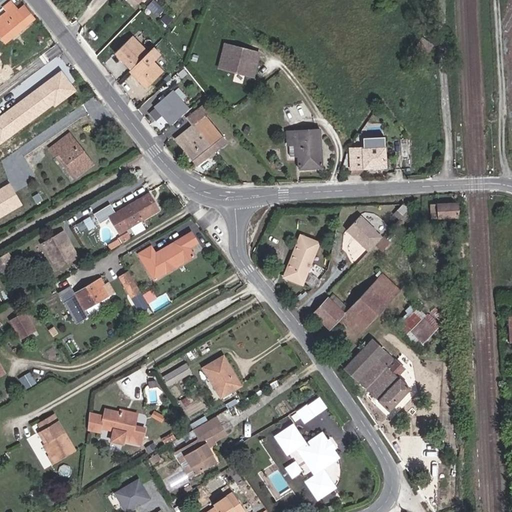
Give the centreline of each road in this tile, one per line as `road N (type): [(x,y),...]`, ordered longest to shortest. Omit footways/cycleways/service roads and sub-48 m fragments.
road 1 (residential): [(379,511),(395,475),(385,452),(240,253),(237,197)]
road 2 (residential): [(237,197),(178,177),(41,0)]
road 3 (residential): [(237,197),(511,187)]
road 4 (unknown): [(252,272),(88,365),(24,363)]
road 5 (track): [(511,186),(500,152),(498,0)]
road 6 (unknown): [(0,245),(160,152)]
road 7 (track): [(446,185),(445,0)]
road 8 (unknown): [(335,191),(343,147),(334,124),(285,60),(270,64)]
